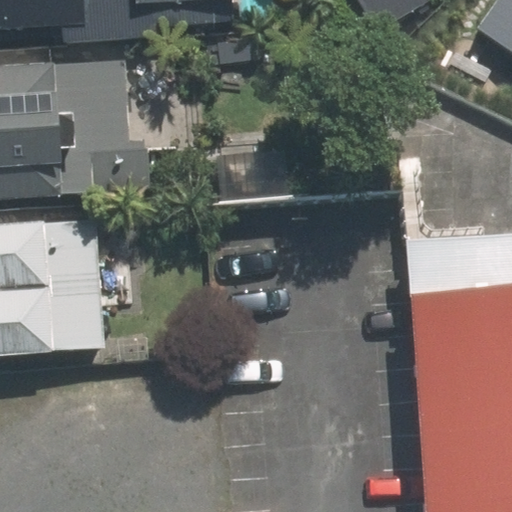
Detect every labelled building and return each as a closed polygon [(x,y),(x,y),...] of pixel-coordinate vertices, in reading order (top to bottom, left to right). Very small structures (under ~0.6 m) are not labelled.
[(69,0),(0,0),(0,43),(72,41),(69,0)] [(242,0),(112,0),(113,18),(243,14),(242,0)] [(511,0),(492,0),(469,35),(511,63),(511,0)] [(111,67),(0,76),(0,213),(123,203),(111,67)] [(85,227),(0,234),(0,371),(97,363),(85,227)] [(511,511),(511,244),(390,254),(409,511),(511,511)]
